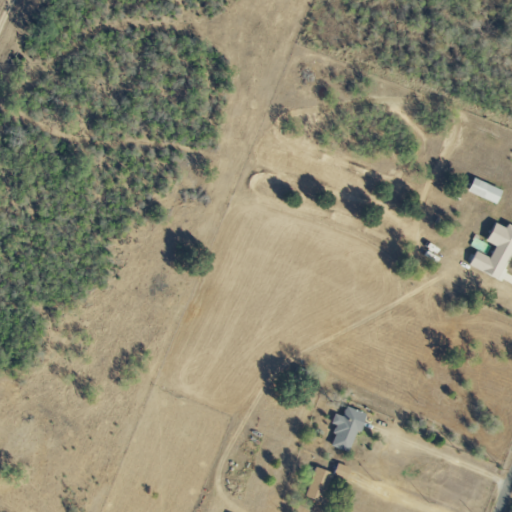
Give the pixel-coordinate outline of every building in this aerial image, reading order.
[(464,193),(494,202),(498,188),(469,179),(464,193)] [(511,228),(503,225),(502,227),(490,222),(483,241),(492,245),(487,257),(472,251),(466,266),(496,278),(509,247),(511,248),(511,228)] [(362,413),(343,406),(339,416),(332,413),(328,422),(335,425),(327,445),(347,452),(362,413)] [(347,468),(336,463),(331,474),(342,479),(347,468)] [(331,473),(312,467),(302,497),(321,504),(331,473)]
